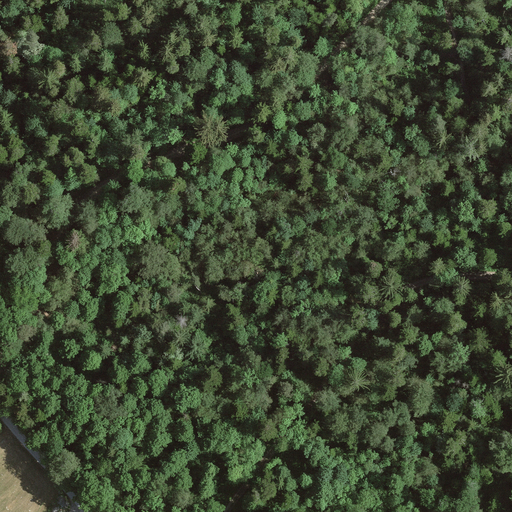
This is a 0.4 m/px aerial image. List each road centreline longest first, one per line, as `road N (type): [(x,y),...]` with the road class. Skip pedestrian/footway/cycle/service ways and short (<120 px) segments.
road 1 (track): [(0,376),(55,246),(90,195),(148,161),(268,116),(383,0)]
road 2 (track): [(511,276),(434,279),(380,303),(227,511)]
road 3 (track): [(511,228),(466,88),(450,0)]
road 4 (unclassified): [(95,511),(0,407)]
